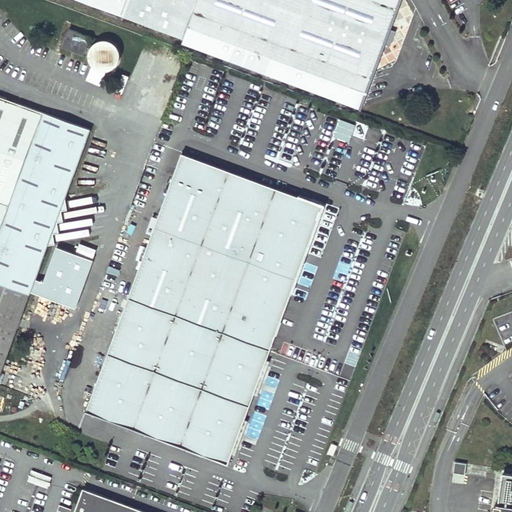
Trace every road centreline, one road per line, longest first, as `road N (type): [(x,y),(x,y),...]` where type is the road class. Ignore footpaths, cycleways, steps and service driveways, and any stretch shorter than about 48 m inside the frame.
road 1 (unclassified): [(511,42),(324,511)]
road 2 (primary): [(511,149),(362,511)]
road 3 (primary): [(384,511),(511,201)]
road 4 (unknown): [(80,421),(65,469),(189,511)]
